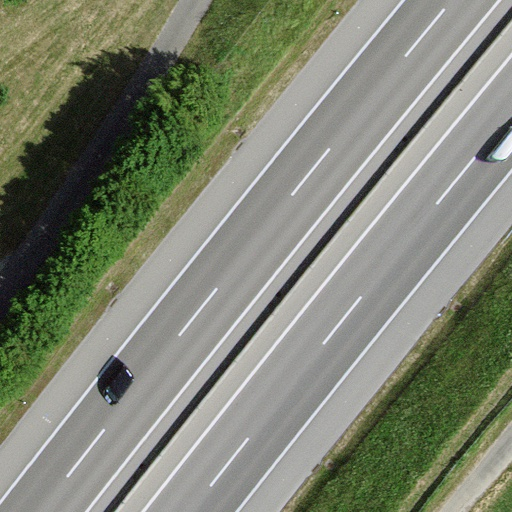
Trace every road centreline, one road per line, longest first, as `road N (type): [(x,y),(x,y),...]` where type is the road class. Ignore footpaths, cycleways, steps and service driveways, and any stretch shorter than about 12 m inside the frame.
road 1 (motorway): [(451,0),(40,511)]
road 2 (motorway): [(190,511),(511,112)]
road 3 (track): [(0,303),(195,0)]
